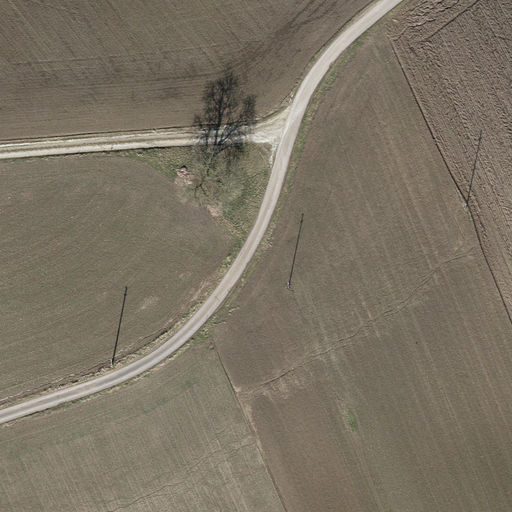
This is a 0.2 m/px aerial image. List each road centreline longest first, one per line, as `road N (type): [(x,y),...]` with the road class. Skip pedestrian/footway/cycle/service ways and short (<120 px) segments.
road 1 (residential): [(397,0),(352,33),(314,83),(292,129),(263,233),(197,323),(125,373),(0,418)]
road 2 (track): [(292,129),(0,150)]
